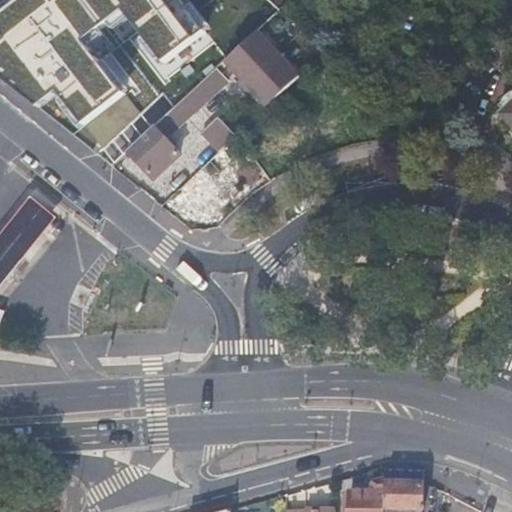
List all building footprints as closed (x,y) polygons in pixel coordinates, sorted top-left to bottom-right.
[(273,0),(20,0),(0,16),(0,75),(114,164),(128,150),(217,67),(226,61),(253,33),(281,7),(273,0)] [(319,49),(281,7),(265,22),(253,33),(291,74),(319,49)] [(291,74),(253,33),(226,61),(267,108),(296,79),(291,74)] [(323,54),(319,49),(291,74),(296,79),(323,54)] [(328,58),(323,54),(296,79),(300,77),(305,80),(328,58)] [(228,79),(217,67),(170,111),(154,125),(166,137),(228,79)] [(511,99),(502,108),(506,112),(511,118),(511,99)] [(220,151),(236,135),(219,116),(202,132),(220,151)] [(180,153),(166,137),(154,125),(128,150),(151,173),(168,158),(171,161),(180,153)] [(196,212),(207,222),(232,195),(203,168),(167,207),(184,224),(196,212)] [(0,233),(0,284),(59,217),(34,195),(0,233)] [(382,511),(383,482),(383,477),(372,481),(372,490),(349,490),(348,511),(382,511)] [(382,511),(413,511),(414,507),(421,507),(421,482),(383,482),(382,511)]
